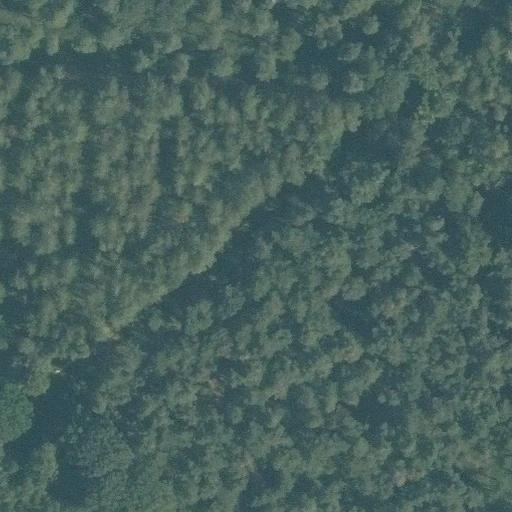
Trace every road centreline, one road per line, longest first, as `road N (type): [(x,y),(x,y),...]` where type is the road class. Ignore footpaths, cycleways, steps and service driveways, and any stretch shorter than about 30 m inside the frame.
road 1 (track): [(23,396),(467,0)]
road 2 (track): [(0,404),(93,511)]
